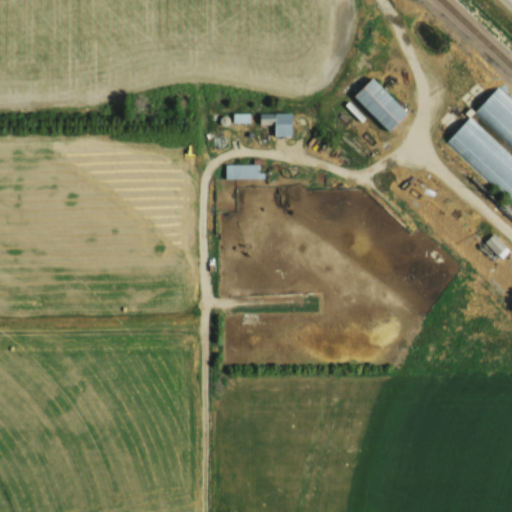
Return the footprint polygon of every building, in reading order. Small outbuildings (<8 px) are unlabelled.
[(351,95),(387,132),(406,112),(370,76),(351,95)] [(511,100),(496,85),(472,111),(511,149),(511,100)] [(289,112),(257,113),(258,124),(272,123),(272,136),(290,136),(289,112)] [(232,122),(248,122),(248,113),(232,113),(232,122)] [(444,140),(511,204),(511,156),(468,115),(444,140)] [(224,164),(224,178),(258,178),(258,164),(224,164)]
